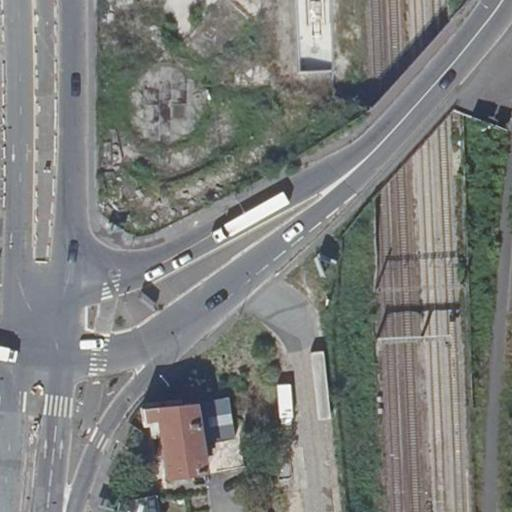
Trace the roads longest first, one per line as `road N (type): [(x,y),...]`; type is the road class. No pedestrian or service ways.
road 1 (secondary): [(487,0),(364,142),(327,169),(126,271),(71,288)]
road 2 (secondary): [(158,350),(368,171),(511,0)]
road 3 (secondary): [(12,0),(17,308)]
road 4 (secondary): [(71,288),(70,0)]
road 5 (secondary): [(57,511),(158,350)]
road 6 (secondary): [(47,511),(63,350)]
road 7 (secondary): [(15,351),(0,501)]
